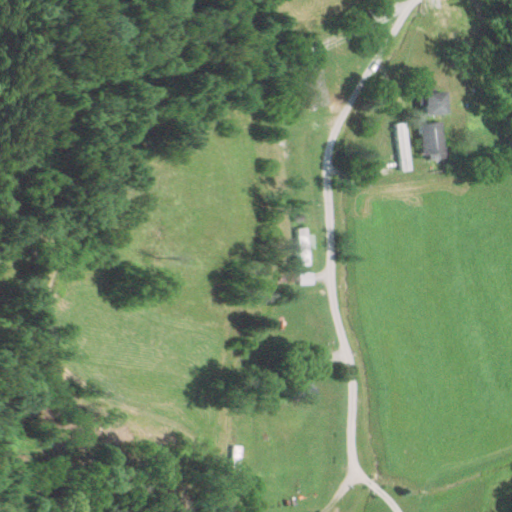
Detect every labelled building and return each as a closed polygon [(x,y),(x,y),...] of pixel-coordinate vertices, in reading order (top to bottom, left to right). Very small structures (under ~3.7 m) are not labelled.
[(438,29),(454,29),(454,1),(438,1),(438,29)] [(329,103),(317,60),(297,65),(309,109),(329,103)] [(424,114),(446,113),(445,91),(423,91),(424,114)] [(417,123),(421,156),(428,155),(430,172),(447,170),(440,120),(417,123)] [(401,171),(411,169),(404,121),(393,123),(401,171)] [(293,200),(302,200),(302,157),(293,157),(293,200)] [(298,228),(298,265),(309,265),(309,228),(298,228)] [(300,283),(311,283),(311,274),(300,274),(300,283)] [(315,387),(291,387),(291,398),(315,398),(315,387)] [(230,472),(240,472),(240,445),(230,445),(230,472)]
